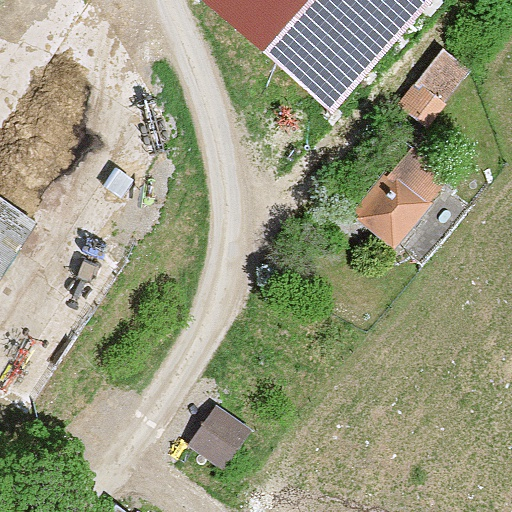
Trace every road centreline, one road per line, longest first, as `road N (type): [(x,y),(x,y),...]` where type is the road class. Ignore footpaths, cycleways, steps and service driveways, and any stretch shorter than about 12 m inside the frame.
road 1 (track): [(230,253),(324,192),(476,0)]
road 2 (track): [(67,511),(166,401),(230,253)]
road 3 (track): [(230,253),(214,70)]
